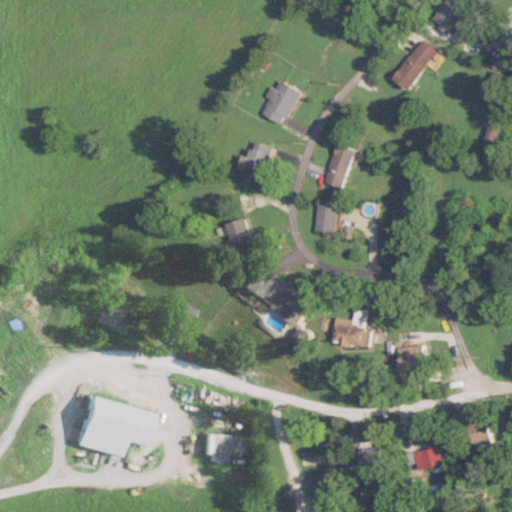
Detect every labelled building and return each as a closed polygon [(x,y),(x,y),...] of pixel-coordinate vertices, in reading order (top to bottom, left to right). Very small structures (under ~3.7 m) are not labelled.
[(461,18),(469,6),(459,0),(446,0),(434,19),(458,35),(467,22),(461,18)] [(395,77),(410,89),(438,50),(422,39),(395,77)] [(511,76),(494,71),(488,91),(506,96),(511,76)] [(304,93),(283,79),(262,110),(283,124),(304,93)] [(271,173),(266,171),(274,146),(255,140),(250,157),(242,155),(238,168),(244,170),(241,179),(266,186),(271,173)] [(356,147),(337,144),(329,184),(348,188),(356,147)] [(317,232),(338,233),(340,204),(320,202),(317,232)] [(253,246),(245,219),(219,226),(227,253),(253,246)] [(259,300),(300,325),(317,297),(275,273),(259,300)] [(178,337),(194,309),(176,298),(160,327),(178,337)] [(336,318),(334,344),(369,348),(373,310),(356,308),(355,320),(336,318)] [(403,379),(427,379),(427,349),(403,349),(403,379)] [(73,446),(117,456),(120,442),(141,447),(149,412),(84,397),(73,446)] [(360,451),(365,476),(385,472),(380,447),(360,451)] [(415,451),(418,470),(441,466),(439,447),(415,451)]
